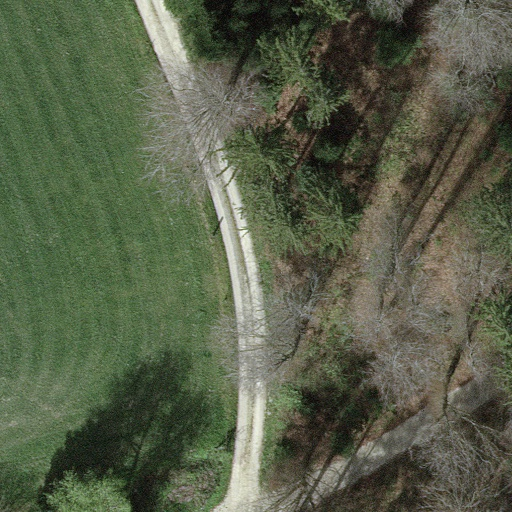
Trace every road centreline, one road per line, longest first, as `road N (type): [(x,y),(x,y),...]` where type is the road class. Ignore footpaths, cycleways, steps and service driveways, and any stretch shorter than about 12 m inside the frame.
road 1 (track): [(157,0),(224,192),(251,399),(242,511)]
road 2 (track): [(511,371),(314,483),(245,511)]
